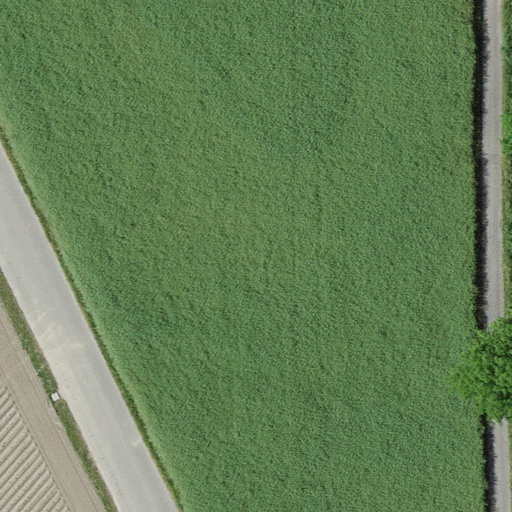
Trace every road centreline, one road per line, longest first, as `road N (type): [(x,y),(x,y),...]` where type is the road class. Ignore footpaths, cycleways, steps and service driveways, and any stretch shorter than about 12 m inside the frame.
road 1 (track): [(500,511),(491,0)]
road 2 (unclassified): [(0,200),(149,511)]
